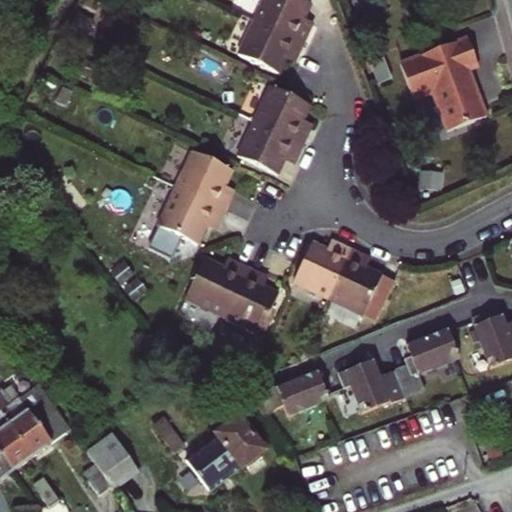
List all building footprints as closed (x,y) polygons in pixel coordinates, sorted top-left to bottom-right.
[(263,0),(254,20),(303,43),(308,31),(300,28),(304,20),(310,5),(300,0),(263,0)] [(277,74),(284,59),(287,51),(298,55),(303,43),(254,20),(237,54),(277,74)] [(311,24),(304,20),(300,28),(308,31),(311,24)] [(471,39),(403,63),(415,97),(436,89),(451,131),(489,118),(476,81),(471,82),(467,72),(481,67),(471,39)] [(294,63),(298,55),(287,51),(284,59),(294,63)] [(393,74),(380,79),(387,98),(400,93),(393,74)] [(254,121),(304,145),(309,133),(300,129),(303,121),(310,106),(270,87),(254,121)] [(304,145),(254,121),(237,156),(277,175),(284,161),(288,153),(298,158),(304,145)] [(300,129),(309,133),(312,126),(303,121),(300,129)] [(175,187),(224,211),(230,199),(221,195),(224,187),(231,172),(192,153),(175,187)] [(288,153),(284,161),(294,165),(298,158),(288,153)] [(197,245),(205,226),(208,219),(218,223),(224,211),(175,187),(157,226),(197,245)] [(221,195),(230,199),(232,192),(224,187),(221,195)] [(208,219),(205,226),(215,231),(218,223),(208,219)] [(332,240),(328,250),(335,253),(340,243),(332,240)] [(294,283),(328,300),(352,249),(340,243),(335,253),(328,250),(313,243),(294,283)] [(352,249),(328,300),(375,322),(394,281),(367,268),(359,265),(364,255),(352,249)] [(359,265),(367,268),(371,258),(364,255),(359,265)] [(231,272),(236,262),(229,259),(224,269),(231,272)] [(204,260),(185,300),(224,318),(248,268),(236,262),(231,272),(224,269),(204,260)] [(248,268),(224,318),(260,335),(279,294),(263,287),(256,285),(261,274),(248,268)] [(256,285),(263,287),(267,277),(261,274),(256,285)] [(490,321),(487,314),(470,321),(489,370),(511,360),(511,323),(505,327),(501,317),(490,321)] [(405,367),(393,372),(404,399),(423,392),(416,376),(458,359),(446,331),(405,347),(409,358),(402,361),(405,367)] [(307,344),(298,362),(317,355),(307,344)] [(379,379),(372,362),(337,376),(342,391),(349,388),(360,415),(404,399),(393,372),(379,379)] [(269,374),(240,385),(263,418),(281,406),(286,417),(327,401),(317,373),(274,389),(269,374)] [(131,380),(122,387),(129,395),(137,388),(131,380)] [(0,412),(33,458),(51,445),(9,386),(2,392),(0,388),(0,412)] [(0,455),(12,473),(33,458),(0,412),(0,455)] [(167,416),(153,426),(176,455),(189,444),(167,416)] [(238,419),(187,459),(211,489),(247,461),(252,467),(262,459),(258,454),(263,450),(238,419)] [(112,435),(87,453),(96,467),(111,488),(114,491),(139,472),(112,435)] [(0,482),(12,473),(0,455),(0,482)] [(111,488),(96,467),(84,475),(99,497),(111,488)] [(59,500),(44,478),(33,485),(49,508),(59,500)]
